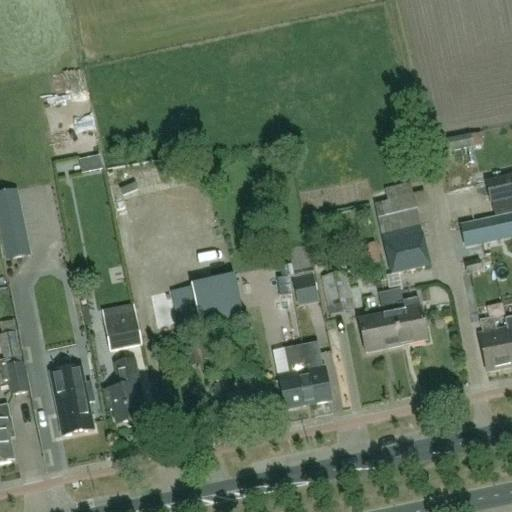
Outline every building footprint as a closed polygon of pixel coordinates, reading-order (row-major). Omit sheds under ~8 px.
[(45,98),(50,140),(70,138),(64,95),(45,98)] [(471,135),(445,140),(447,154),(474,148),(471,135)] [(511,199),(511,176),(483,182),(488,205),(511,199)] [(387,203),(374,206),(380,235),(420,225),(410,184),(385,190),(387,203)] [(511,216),(461,227),(465,246),(511,236),(511,216)] [(420,226),(381,235),(391,277),(430,268),(420,226)] [(30,257),(26,235),(2,240),(7,262),(30,257)] [(477,261),(464,264),(467,276),(480,273),(477,261)] [(346,275),(322,279),(330,315),(353,310),(346,275)] [(294,279),(298,299),(317,295),(313,276),(294,279)] [(150,298),(160,339),(245,319),(236,279),(150,298)] [(400,291),(389,293),(401,347),(427,342),(420,309),(399,314),(397,305),(402,304),(400,291)] [(401,347),(389,293),(378,295),(381,309),(386,308),(388,316),(359,322),(365,354),(401,347)] [(136,316),(103,321),(107,353),(140,348),(136,316)] [(511,369),(511,353),(507,329),(496,331),(493,319),(480,322),(482,334),(478,334),(487,375),(511,369)] [(17,335),(0,338),(4,361),(21,358),(17,335)] [(184,342),(189,368),(202,365),(201,361),(215,358),(211,337),(184,342)] [(314,405),(331,402),(324,367),(322,368),(318,345),(301,348),(305,371),(307,371),(314,405)] [(305,371),(301,348),(287,351),(291,374),(279,376),(286,411),(314,405),(307,371),(305,371)] [(20,359),(0,363),(0,367),(3,383),(9,382),(12,396),(27,393),(20,359)] [(138,422),(141,422),(139,411),(143,410),(136,371),(135,372),(133,361),(114,365),(116,375),(119,389),(109,391),(109,390),(103,392),(106,411),(113,410),(116,427),(126,425),(128,428),(137,426),(138,422)] [(93,431),(89,406),(95,405),(91,385),(85,386),(81,368),(50,374),(62,437),(93,431)] [(229,422),(282,412),(276,384),(257,388),(255,379),(214,387),(221,423),(229,421),(229,422)] [(0,464),(14,461),(9,439),(14,438),(10,419),(7,406),(0,407),(0,464)]
